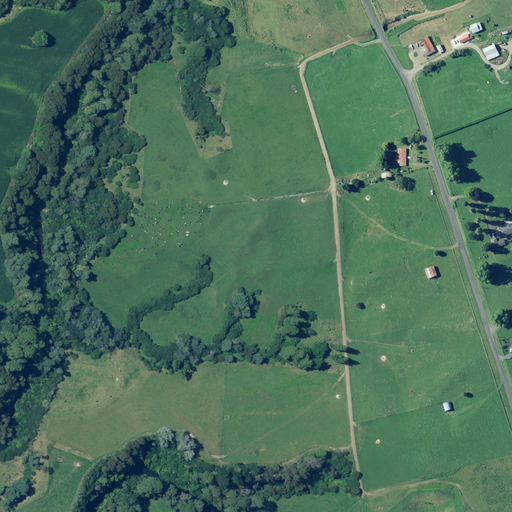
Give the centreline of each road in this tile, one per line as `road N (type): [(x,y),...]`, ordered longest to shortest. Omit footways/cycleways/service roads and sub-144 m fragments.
road 1 (unclassified): [(364,0),(413,102),(511,406)]
road 2 (unknown): [(402,75),(467,45),(499,68),(511,44)]
